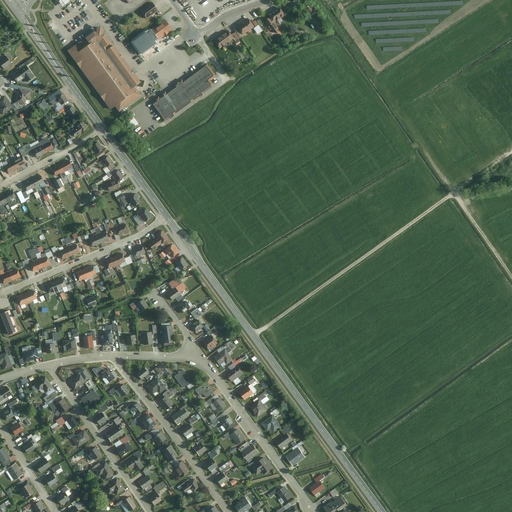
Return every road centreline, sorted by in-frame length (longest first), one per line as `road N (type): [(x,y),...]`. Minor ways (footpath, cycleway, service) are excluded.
road 1 (secondary): [(382,511),(167,217)]
road 2 (track): [(253,334),(497,161)]
road 3 (residential): [(194,360),(209,368),(315,511)]
road 4 (residential): [(227,511),(111,357)]
road 5 (residential): [(0,293),(131,240),(167,217)]
road 6 (residential): [(150,511),(48,365)]
road 7 (secondary): [(103,129),(16,8)]
